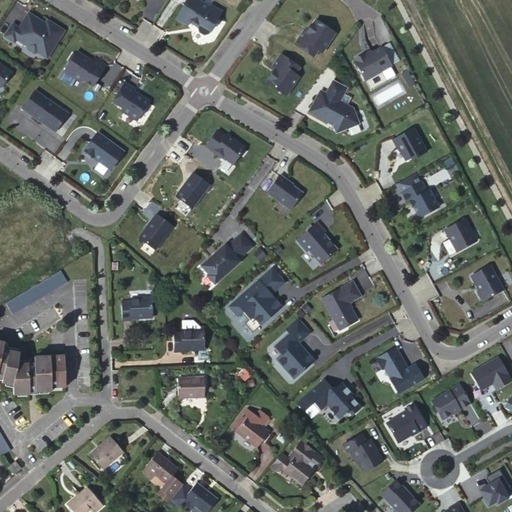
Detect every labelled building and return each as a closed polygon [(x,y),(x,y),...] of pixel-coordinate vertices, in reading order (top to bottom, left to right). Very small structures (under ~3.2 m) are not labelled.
[(200,0),(186,0),(176,18),(187,25),(190,19),(199,24),(197,27),(198,32),(204,35),(208,34),(222,11),(211,4),(210,6),(200,0)] [(13,23),(5,35),(14,41),(16,38),(27,45),(28,48),(34,53),(37,52),(47,58),(64,30),(47,19),(44,24),(41,23),(40,19),(28,12),(19,27),(13,23)] [(317,20),(307,34),(304,32),(296,43),(314,57),(319,50),(323,53),(337,34),(317,20)] [(364,54),(354,59),(355,61),(365,80),(391,65),(381,47),(372,52),(365,56),(364,54)] [(91,62),(85,58),(86,57),(76,51),(65,69),(66,70),(61,78),(72,86),(77,77),(81,80),(85,79),(94,85),(106,65),(94,57),(91,62)] [(282,54),(273,66),(276,68),(267,82),(286,95),(299,77),(295,74),(300,67),(282,54)] [(0,86),(2,87),(12,73),(0,64),(0,86)] [(339,100),(346,87),(333,80),(326,93),(320,90),(309,111),(328,121),(329,120),(333,122),(337,132),(359,122),(353,107),(339,100)] [(124,82),(112,101),(123,107),(121,110),(135,118),(138,117),(149,100),(133,91),(135,88),(124,82)] [(34,90),(22,108),(55,131),(67,114),(34,90)] [(414,127),(392,139),(397,147),(400,146),(402,151),(402,153),(406,160),(415,154),(416,157),(427,151),(414,127)] [(84,151),(85,154),(90,158),(94,158),(94,157),(98,159),(98,161),(110,169),(111,168),(123,151),(97,132),(84,151)] [(223,159),(224,158),(235,165),(246,148),(227,136),(221,144),(213,139),(207,148),(215,154),(223,159)] [(451,157),(444,161),(447,167),(454,163),(451,157)] [(210,184),(193,172),(176,196),(192,208),(210,184)] [(402,193),(407,202),(411,200),(414,204),(413,205),(418,214),(422,215),(439,206),(429,189),(427,190),(422,181),(420,182),(416,173),(396,184),(401,193),(402,193)] [(267,192),(291,209),(303,192),(293,186),(294,184),(280,175),(267,192)] [(173,226),(156,214),(139,237),(155,249),(173,226)] [(464,217),(444,229),(457,250),(477,239),(464,217)] [(317,222),(297,239),(307,251),(309,249),(321,263),(335,250),(335,247),(323,233),(325,232),(317,222)] [(252,246),(241,234),(227,247),(225,244),(216,252),(217,253),(213,257),(212,256),(201,265),(209,274),(207,275),(213,281),(216,281),(240,261),(238,258),(252,246)] [(260,248),(255,253),(260,260),(266,255),(260,248)] [(490,265),(471,275),(480,291),(478,292),(482,300),(503,289),(490,265)] [(285,282),(272,268),(245,292),(242,295),(229,306),(238,315),(242,312),(243,310),(250,318),(248,319),(244,323),(252,332),(273,314),(271,312),(275,308),(277,310),(282,306),(275,298),(273,299),(269,295),(285,282)] [(7,304),(13,315),(67,282),(61,271),(7,304)] [(360,295),(353,281),(322,298),(340,329),(358,319),(348,302),(360,295)] [(153,317),(151,300),(129,300),(129,303),(121,304),(121,321),(130,321),(130,319),(153,317)] [(243,310),(242,312),(248,319),(250,318),(243,310)] [(310,332),(298,318),(286,329),(290,332),(275,345),(282,354),(280,355),(277,358),(294,378),(314,360),(305,349),(303,351),(297,344),(310,332)] [(182,332),(200,332),(200,329),(193,322),(182,322),(182,332)] [(204,350),(203,332),(200,332),(182,332),(181,332),(181,334),(173,335),(173,353),(181,353),(181,350),(204,350)] [(0,374),(3,376),(3,379),(2,383),(12,386),(12,394),(28,394),(28,392),(28,388),(34,388),(35,392),(50,391),(50,387),(65,387),(64,356),(34,357),(34,369),(17,365),(19,355),(2,351),(3,344),(0,343),(0,374)] [(275,345),(273,347),(280,355),(282,354),(275,345)] [(397,346),(378,356),(398,393),(424,379),(417,364),(409,368),(397,346)] [(497,358),(470,374),(480,391),(492,383),(495,389),(510,381),(497,358)] [(327,404),(339,417),(346,411),(347,412),(349,411),(352,414),(361,406),(351,395),(352,393),(344,385),(339,390),(338,392),(334,392),(334,390),(333,390),(323,378),(306,394),(313,402),(315,401),(322,409),(327,404)] [(204,398),(203,379),(177,380),(178,399),(204,398)] [(342,382),(333,390),(334,390),(334,392),(338,392),(339,390),(344,385),(342,382)] [(469,404),(459,385),(431,400),(442,419),(469,404)] [(425,426),(413,406),(385,423),(397,443),(425,426)] [(256,449),(268,434),(261,428),(268,419),(260,412),(256,418),(248,411),(235,426),(239,430),(236,432),(256,449)] [(0,456),(10,451),(0,433),(0,456)] [(366,441),(361,433),(343,445),(347,453),(349,452),(361,471),(365,473),(382,462),(370,440),(366,441)] [(123,453),(110,438),(90,455),(103,470),(123,453)] [(315,465),(318,465),(322,460),(315,454),(316,453),(301,441),(287,458),(287,459),(281,454),(269,468),(274,472),(283,471),(284,470),(295,479),(294,480),(302,486),(313,472),(311,470),(315,465)] [(158,495),(168,503),(182,486),(172,478),(178,470),(157,454),(142,472),(151,480),(155,476),(166,485),(158,495)] [(21,467),(15,460),(7,467),(13,474),(21,467)] [(489,485),(479,491),(488,506),(496,502),(497,504),(508,498),(504,491),(509,488),(499,470),(485,478),(489,485)] [(411,511),(419,505),(395,480),(380,494),(397,511),(411,511)] [(182,486),(170,501),(178,507),(182,503),(191,511),(194,507),(200,511),(208,511),(216,501),(195,485),(189,492),(182,486)] [(96,511),(103,507),(88,488),(66,506),(71,511),(87,511),(89,510),(90,511),(96,511)]
